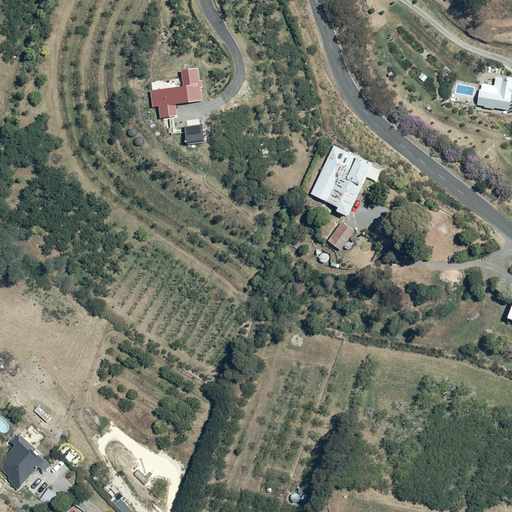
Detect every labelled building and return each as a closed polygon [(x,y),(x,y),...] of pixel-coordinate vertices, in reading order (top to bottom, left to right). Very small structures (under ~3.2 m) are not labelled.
[(511,93),(511,77),(495,75),(494,85),(479,83),(477,106),(510,110),(511,93)] [(371,161),(332,144),(311,194),(338,206),(336,210),(348,215),(371,161)] [(346,227),(340,222),(328,241),(340,249),(343,246),(348,250),(352,245),(346,241),(353,231),(346,227)] [(38,405),(33,410),(46,423),(51,417),(38,405)] [(7,478),(18,488),(37,466),(43,471),(50,464),(29,444),(30,443),(19,432),(7,445),(12,449),(0,461),(0,467),(10,476),(7,478)] [(81,458),(68,448),(62,457),(74,467),(81,458)] [(56,494),(48,488),(40,499),(47,505),(56,494)] [(131,511),(132,511),(119,497),(113,503),(121,511),(131,511)]
